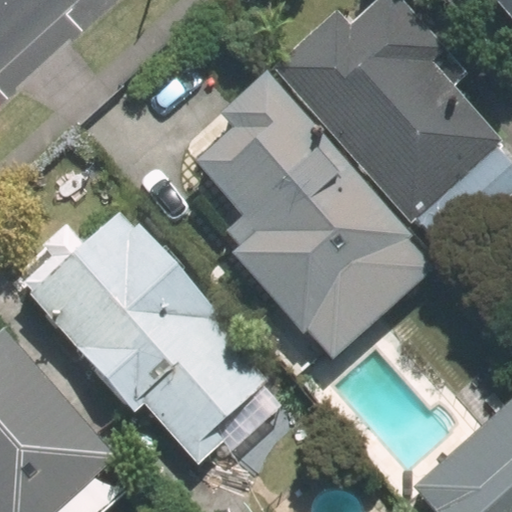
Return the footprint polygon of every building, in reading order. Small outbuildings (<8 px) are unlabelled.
[(511,189),(511,171),(491,148),(495,143),(445,88),(461,73),(396,0),(371,0),(343,27),(330,12),(268,68),(406,223),(411,219),(441,254),(511,189)] [(511,0),(492,0),(511,22),(511,0)] [(303,344),(346,305),(336,295),(402,235),(255,71),(208,115),(223,131),(183,166),(229,217),(216,230),(232,248),(223,256),(303,344)] [(112,215),(23,295),(127,411),(138,400),(191,462),(213,442),(223,454),(277,407),(258,386),(263,382),(206,319),(210,314),(134,227),(128,232),(112,215)] [(45,511),(107,458),(0,338),(0,511),(45,511)] [(408,494),(424,511),(511,511),(511,376),(495,358),(456,393),(486,424),(408,494)]
